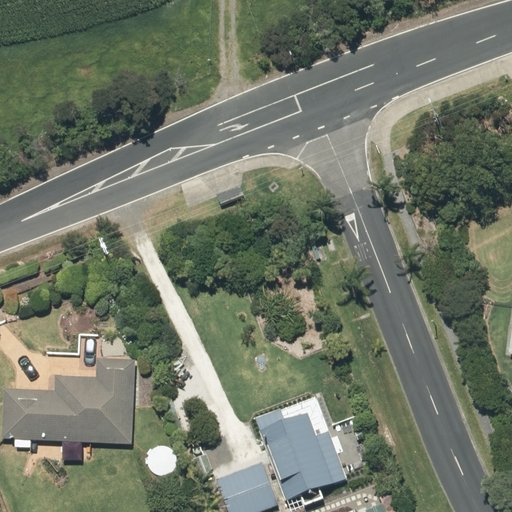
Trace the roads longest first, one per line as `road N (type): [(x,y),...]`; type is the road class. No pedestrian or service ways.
road 1 (residential): [(478,511),(317,98)]
road 2 (tertiary): [(0,225),(317,98)]
road 3 (tertiary): [(317,98),(511,27)]
